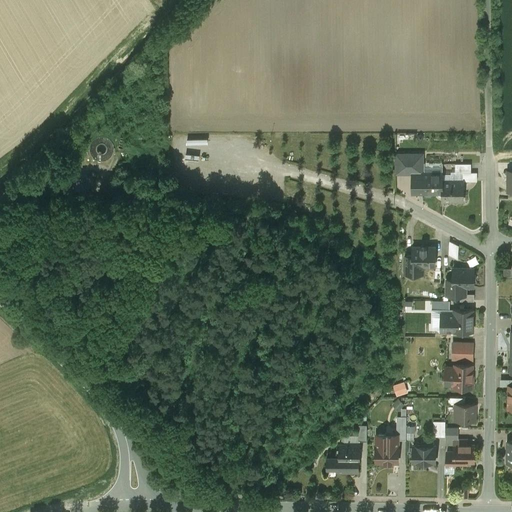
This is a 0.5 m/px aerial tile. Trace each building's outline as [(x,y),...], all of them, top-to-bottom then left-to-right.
[(423,153),(405,153),(405,161),(420,161),(423,161),(423,153)] [(420,161),(405,161),(405,173),(412,173),(420,173),(420,161)] [(471,163),(455,163),(455,172),(471,172),(471,163)] [(443,172),(423,172),(423,173),(420,173),(412,173),(412,192),(442,192),(443,180),(443,172)] [(443,180),(442,192),(442,200),(463,200),(463,180),(443,180)] [(452,241),(450,255),(460,256),(462,242),(452,241)] [(427,246),(421,246),(421,247),(413,247),(413,256),(413,273),(423,273),(423,265),(435,265),(435,247),(427,247),(427,246)] [(474,268),(454,268),(453,279),(453,286),(465,286),(473,286),(474,268)] [(453,279),(447,279),(447,294),(461,294),(465,294),(465,286),(453,286),(453,279)] [(450,300),(437,300),(437,309),(450,309),(450,300)] [(473,309),(454,309),(454,313),(454,330),(454,331),(473,331),(473,309)] [(454,313),(442,313),(441,330),(454,330),(454,313)] [(473,344),(453,343),(453,351),(456,351),(456,359),(472,359),(473,344)] [(472,365),(455,365),(455,367),(447,366),(446,384),(454,385),(454,387),(471,387),(473,387),(473,379),(472,379),(472,365)] [(407,381),(396,384),(399,396),(410,393),(407,381)] [(401,410),(407,403),(400,398),(395,405),(401,410)] [(475,404),(456,404),(456,420),(475,420),(475,404)] [(406,426),(397,426),(397,434),(397,439),(406,439),(406,426)] [(458,428),(446,427),(445,439),(455,439),(458,439),(458,428)] [(397,434),(377,434),(377,445),(376,445),(376,450),(375,450),(375,456),(376,456),(376,462),(377,462),(377,461),(398,462),(398,445),(397,445),(397,439),(397,434)] [(474,444),(462,444),(463,439),(458,439),(455,439),(455,444),(454,444),(454,445),(454,451),(454,462),(455,462),(474,462),(474,444)] [(360,444),(339,444),(339,456),(339,461),(359,461),(360,461),(360,444)] [(435,445),(413,445),(413,462),(435,462),(435,445)] [(454,451),(447,451),(447,464),(455,464),(455,462),(454,462),(454,451)] [(359,461),(339,461),(339,456),(327,456),(327,472),(338,472),(338,470),(359,471),(359,461)]
